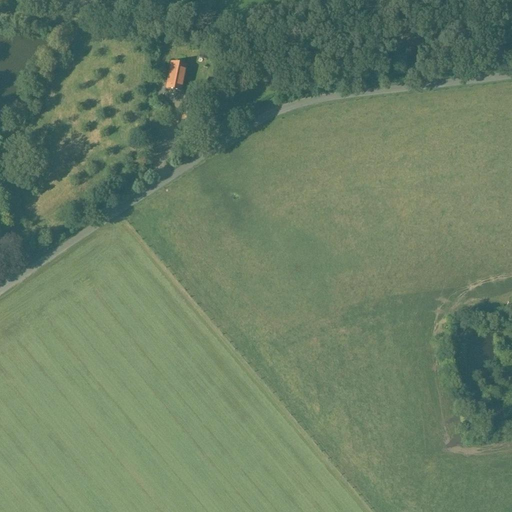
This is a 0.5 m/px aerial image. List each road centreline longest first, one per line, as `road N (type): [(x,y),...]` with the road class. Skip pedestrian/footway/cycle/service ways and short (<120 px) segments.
road 1 (residential): [(0,292),(285,107),(511,76)]
road 2 (track): [(24,0),(232,37),(463,0)]
